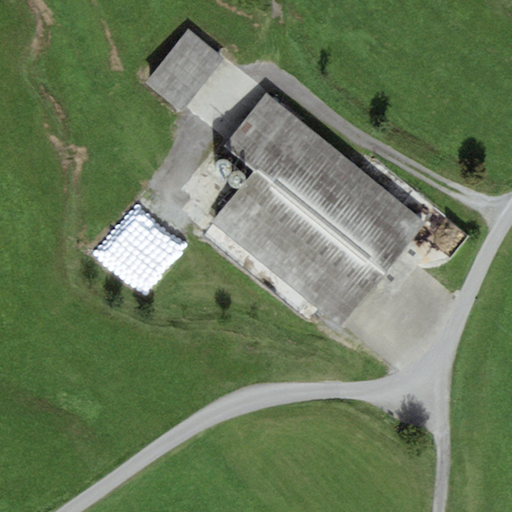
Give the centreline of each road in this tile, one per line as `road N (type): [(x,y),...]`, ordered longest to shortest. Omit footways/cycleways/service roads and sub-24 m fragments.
road 1 (unclassified): [(431,390),(270,394),(208,416),(62,511)]
road 2 (residential): [(511,209),(431,390)]
road 3 (track): [(439,511),(446,452),(431,390)]
